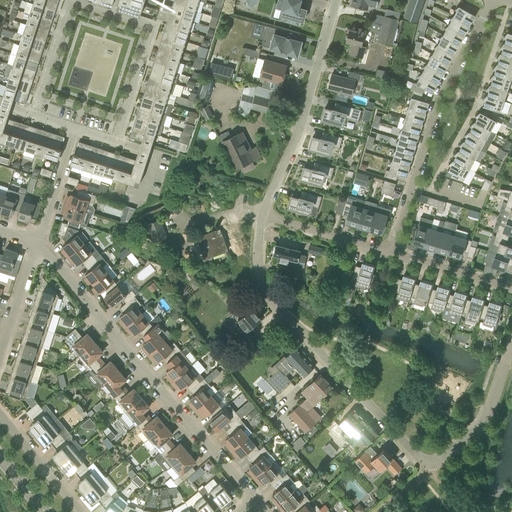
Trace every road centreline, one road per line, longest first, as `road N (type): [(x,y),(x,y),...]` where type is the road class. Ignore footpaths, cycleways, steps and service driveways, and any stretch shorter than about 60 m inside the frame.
road 1 (residential): [(252,496),(37,242)]
road 2 (residential): [(429,472),(278,309),(265,285),(263,216)]
road 3 (residential): [(389,252),(425,130),(491,0)]
road 4 (residential): [(263,216),(304,118),(336,0)]
road 5 (residential): [(429,472),(481,425),(511,338)]
road 6 (residential): [(389,252),(263,216)]
road 7 (residential): [(511,289),(389,252)]
road 8 (residential): [(80,511),(0,416)]
road 9 (residential): [(0,360),(37,242)]
